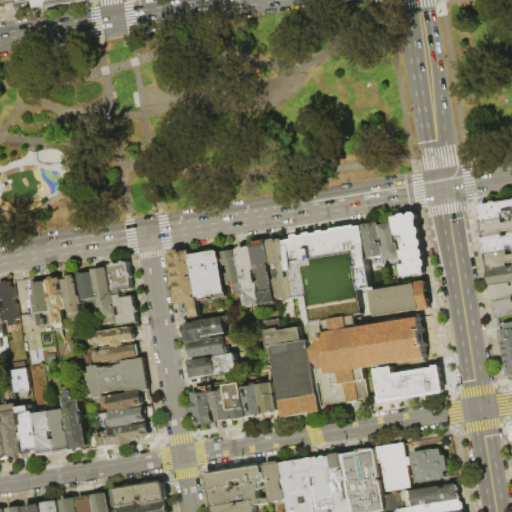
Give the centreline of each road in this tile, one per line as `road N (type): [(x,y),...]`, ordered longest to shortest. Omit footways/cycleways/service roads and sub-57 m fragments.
road 1 (residential): [(479,409),(0,485)]
road 2 (primary): [(164,231),(443,186)]
road 3 (residential): [(191,511),(150,256)]
road 4 (primary): [(241,0),(0,37)]
road 5 (tertiary): [(443,186),(479,409)]
road 6 (secondary): [(416,3),(443,186)]
road 7 (primary): [(0,257),(147,234)]
